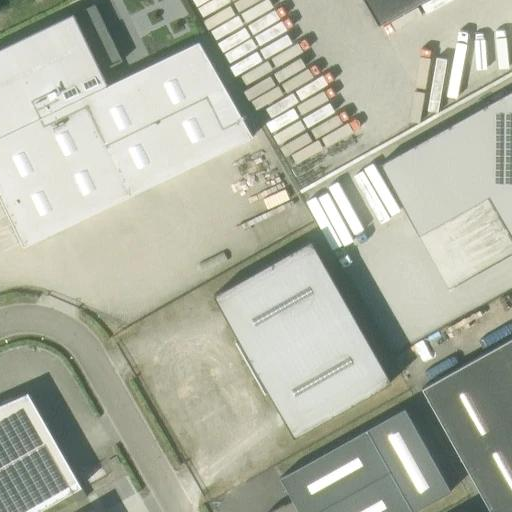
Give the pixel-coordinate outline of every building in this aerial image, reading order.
[(364,0),(378,24),(420,0),(364,0)] [(121,61),(94,3),(0,47),(0,201),(22,247),(253,137),(198,40),(107,84),(100,71),(121,61)] [(275,69),(250,81),(267,117),(293,105),(283,82),(282,82),(275,69)] [(511,233),(511,89),(381,163),(421,234),(491,195),(511,233)] [(304,187),(334,173),(331,167),(322,171),(316,157),(312,159),(307,148),(297,153),(291,140),(284,144),(304,187)] [(237,343),(236,341),(235,342),(264,394),(266,394),(264,392),(267,390),(293,437),(391,382),(311,240),(213,295),(240,342),(237,343)] [(208,391),(245,371),(225,334),(188,353),(208,391)] [(511,511),(511,337),(421,388),(491,511),(511,511)] [(176,441),(212,421),(189,379),(171,389),(167,381),(149,391),(176,441)] [(0,511),(35,511),(81,486),(27,391),(0,403),(0,511)] [(404,408),(366,429),(280,477),(293,501),(285,505),(284,503),(268,511),(412,511),(413,511),(450,491),(404,408)]
